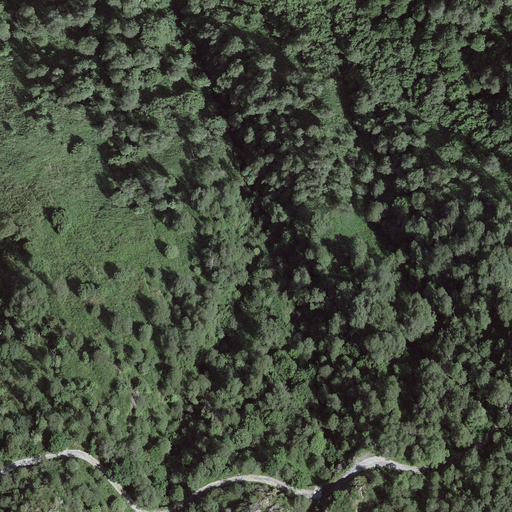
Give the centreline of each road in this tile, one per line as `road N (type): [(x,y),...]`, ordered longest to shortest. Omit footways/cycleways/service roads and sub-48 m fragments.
road 1 (track): [(511,401),(485,440),(435,467),(368,462),(315,495),(240,477),(168,511)]
road 2 (track): [(141,511),(92,461),(73,453),(21,460),(0,472)]
